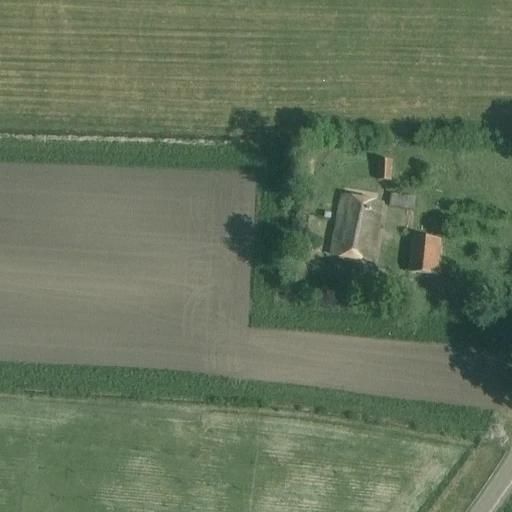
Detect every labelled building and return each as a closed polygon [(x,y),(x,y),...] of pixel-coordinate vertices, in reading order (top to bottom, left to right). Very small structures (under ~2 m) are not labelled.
[(392,182),(393,162),(379,161),(378,182),(392,182)] [(416,199),(391,195),(389,208),(414,213),(416,199)] [(383,204),(343,197),(332,256),(373,263),(383,204)] [(442,241),(412,238),(408,275),(439,277),(442,241)] [(341,282),(343,264),(321,261),(319,280),(341,282)]
